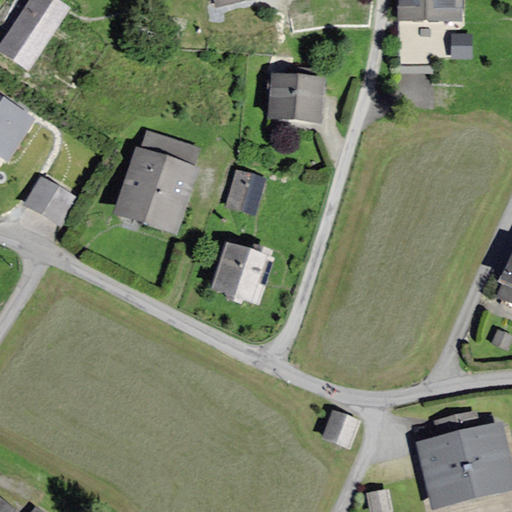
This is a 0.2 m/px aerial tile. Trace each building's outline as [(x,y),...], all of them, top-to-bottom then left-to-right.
[(214,0),(217,10),(270,0),(214,0)] [(400,0),(401,23),(461,24),(461,0),(400,0)] [(322,85),(276,82),(272,123),(318,127),(322,85)] [(23,119),(0,105),(0,156),(9,162),(25,134),(17,129),(23,119)] [(175,238),(195,172),(136,154),(116,220),(175,238)] [(261,183),(236,176),(227,208),(253,215),(261,183)] [(73,200),(42,184),(28,210),(60,227),(73,200)] [(257,308),(273,259),(255,253),(253,259),(228,251),(214,294),(257,308)] [(511,264),(498,297),(511,303),(511,264)] [(511,493),(511,473),(501,429),(479,434),(475,416),(437,426),(441,442),(418,448),(434,511),(440,511),(479,502),(511,493)] [(334,417),(325,441),(348,450),(357,425),(334,417)]
